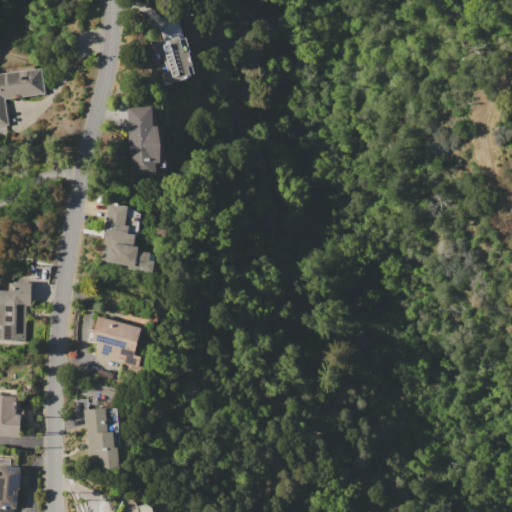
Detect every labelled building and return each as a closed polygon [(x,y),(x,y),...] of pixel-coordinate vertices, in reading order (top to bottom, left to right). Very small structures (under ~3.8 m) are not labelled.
[(153,44),(179,36),(184,52),(189,50),(193,65),(188,66),(191,76),(165,84),(162,74),(169,72),(165,59),(158,61),(153,44)] [(0,73),(43,68),(46,92),(6,97),(9,124),(0,125),(0,73)] [(127,107),(153,106),(154,125),(158,125),(161,143),(159,161),(155,162),(155,173),(130,174),(127,107)] [(101,260),(105,238),(103,238),(109,200),(128,203),(128,206),(141,214),(137,236),(135,236),(134,240),(137,240),(136,245),(139,246),(138,250),(150,252),(149,260),(154,261),(152,272),(127,268),(128,265),(101,260)] [(26,340),(0,339),(0,321),(1,304),(0,303),(0,289),(9,290),(9,281),(32,282),(31,304),(27,304),(26,340)] [(92,339),(98,316),(142,328),(134,354),(142,356),(140,367),(95,355),(99,341),(92,339)] [(21,436),(0,434),(0,394),(19,396),(17,415),(22,415),(21,436)] [(116,407),(106,407),(107,428),(117,428),(116,407)] [(84,409),(106,408),(108,431),(115,431),(116,447),(118,447),(119,469),(100,470),(99,454),(90,454),(88,425),(86,425),(84,409)] [(0,511),(0,456),(12,458),(11,467),(23,468),(21,489),(18,488),(16,507),(14,507),(13,511),(0,511)]
